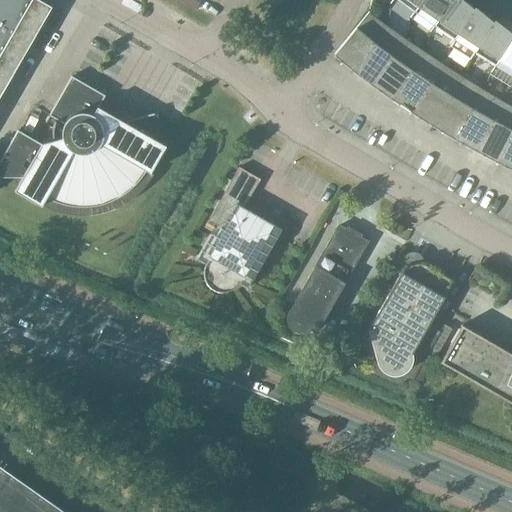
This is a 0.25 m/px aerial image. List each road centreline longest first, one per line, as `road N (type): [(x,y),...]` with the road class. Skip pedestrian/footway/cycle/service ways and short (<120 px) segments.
road 1 (secondary): [(511,502),(0,295)]
road 2 (residential): [(511,247),(313,138),(283,113)]
road 3 (unclassified): [(125,511),(0,424)]
road 4 (residential): [(283,113),(353,0)]
